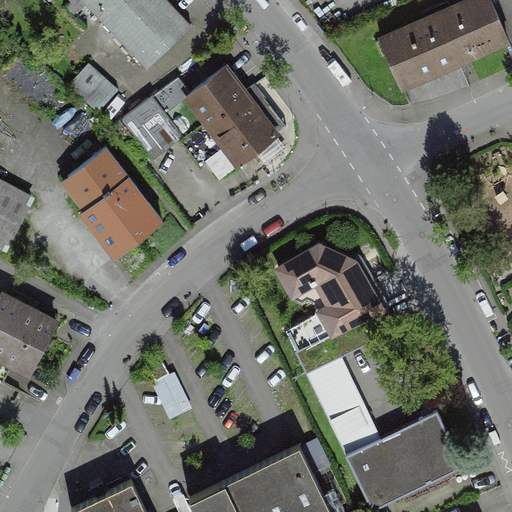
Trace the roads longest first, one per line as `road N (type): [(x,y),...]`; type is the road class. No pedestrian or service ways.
road 1 (residential): [(368,155),(200,262),(153,303),(20,493)]
road 2 (residential): [(368,155),(458,300),(511,409)]
road 3 (residential): [(251,0),(368,155)]
road 4 (residential): [(368,155),(511,96)]
